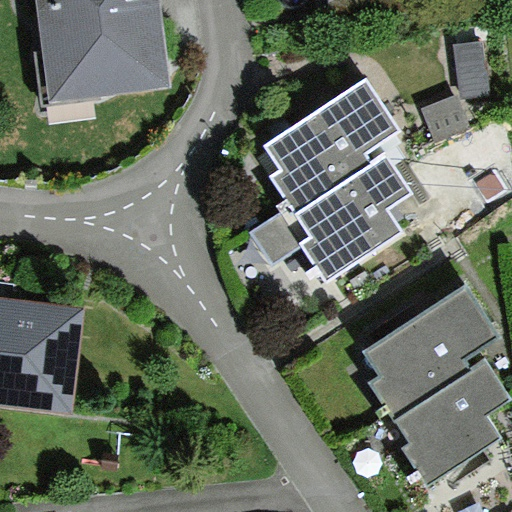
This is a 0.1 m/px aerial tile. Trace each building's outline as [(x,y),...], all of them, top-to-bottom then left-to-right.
[(36,52),(44,107),(175,89),(162,0),(37,0),(44,51),(36,52)] [(470,98),(495,97),(493,51),(468,52),(470,98)] [(403,130),(363,72),(248,149),(288,208),(386,141),(403,130)] [(413,181),(386,141),(288,208),(272,219),(314,280),(400,222),(385,201),(413,181)] [(502,332),(461,273),(362,342),(380,367),(359,382),(383,416),(393,409),(486,343),(502,332)] [(74,306),(0,300),(0,410),(65,416),(74,306)] [(511,382),(511,379),(486,343),(393,409),(406,427),(385,442),(416,485),(498,428),(481,404),(511,382)]
